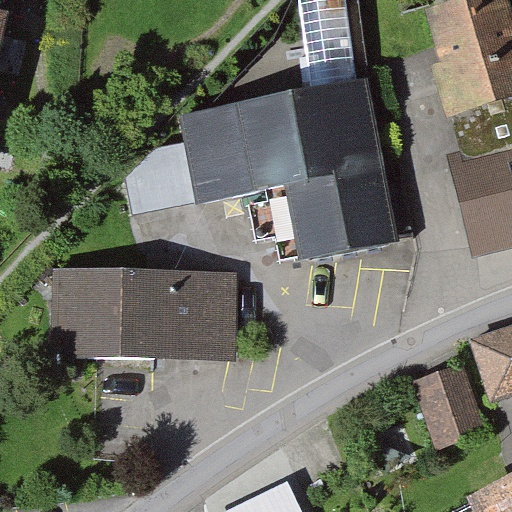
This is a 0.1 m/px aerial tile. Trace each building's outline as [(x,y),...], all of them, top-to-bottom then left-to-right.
[(511,23),(507,0),(492,0),(423,15),(449,137),(511,123),(511,23)] [(0,16),(0,64),(11,19),(0,16)] [(375,91),(176,126),(185,174),(157,178),(165,223),(286,202),(299,276),(405,257),(375,91)] [(511,163),(451,177),(471,264),(511,254),(511,163)] [(45,370),(239,379),(243,291),(49,282),(45,370)] [(511,337),(470,350),(491,416),(511,408),(511,337)] [(468,376),(417,395),(442,465),(493,446),(468,376)] [(511,511),(511,492),(471,511),(511,511)]
